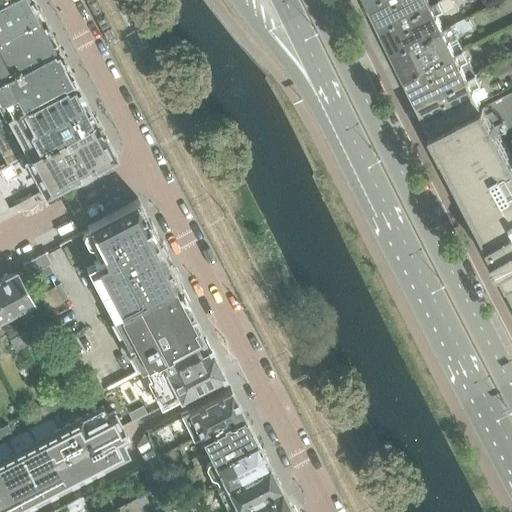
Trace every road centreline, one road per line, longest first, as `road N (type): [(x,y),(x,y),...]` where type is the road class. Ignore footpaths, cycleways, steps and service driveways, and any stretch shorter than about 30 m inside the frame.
road 1 (primary): [(511,388),(316,0)]
road 2 (primary): [(329,90),(511,449)]
road 3 (residential): [(325,511),(148,166)]
road 4 (residential): [(148,166),(63,0)]
road 5 (residential): [(0,243),(148,166)]
road 6 (primary): [(235,0),(272,46),(329,90)]
